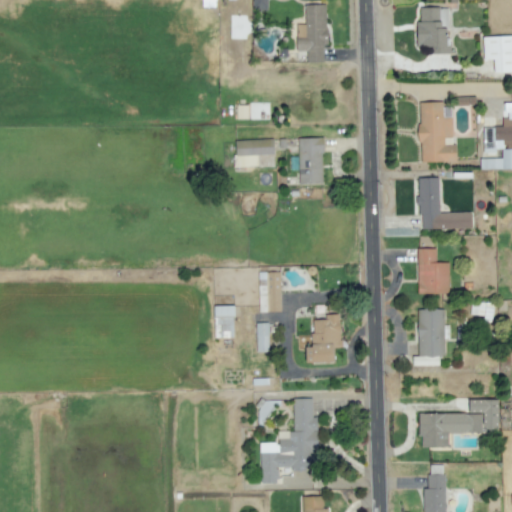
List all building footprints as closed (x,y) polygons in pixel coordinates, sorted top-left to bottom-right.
[(266,10),(266,0),(252,0),(252,10),(266,10)] [(295,24),(296,51),(306,51),(306,62),(322,62),(322,44),(326,44),(325,4),(304,5),(304,24),(295,24)] [(415,46),(431,46),(431,54),(449,54),(449,45),(446,45),(445,17),(441,17),(441,9),(419,9),(419,21),(415,21),(415,46)] [(493,72),(511,71),(511,35),(481,37),(482,60),(493,59),(493,72)] [(419,162),(455,161),(455,144),(444,145),(444,137),(451,137),(451,118),(441,118),(441,102),(418,102),(419,162)] [(511,168),(511,102),(504,103),(505,118),(501,118),(501,127),(482,127),(482,151),(501,151),(501,158),(479,158),(480,169),(511,168)] [(236,105),(235,119),(248,119),(248,105),(236,105)] [(298,184),(322,184),(321,137),(297,137),(298,184)] [(273,166),(272,139),(233,140),(234,167),(273,166)] [(470,212),(438,212),(437,177),(418,178),(419,229),(470,228),(470,212)] [(417,293),(448,293),(447,262),(435,262),(435,248),(416,248),(417,293)] [(279,271),(257,272),(258,312),(280,311),(279,271)] [(483,315),(482,321),(492,322),(493,303),(470,302),(470,314),(483,315)] [(232,305),(213,305),(213,337),(233,337),(232,305)] [(412,364),(438,365),(438,356),(443,356),(443,309),(417,309),(416,356),(412,356),(412,364)] [(339,314),(324,314),(324,319),(311,319),(311,347),(304,347),(304,363),(332,362),(332,347),(340,347),(339,314)] [(268,351),(267,322),(255,323),(256,351),(268,351)] [(260,483),(277,483),(276,467),(291,467),(291,471),(316,470),(315,417),(312,417),(311,398),(292,398),(292,430),(277,431),(277,442),(259,443),(260,483)] [(418,413),(418,437),(421,437),(421,446),(447,446),(447,431),(497,431),(497,399),(467,399),(467,413),(418,413)] [(444,511),(444,474),(426,474),(426,488),(422,488),(421,511),(444,511)] [(301,496),(301,511),(328,511),(328,508),(322,508),(322,496),(301,496)]
